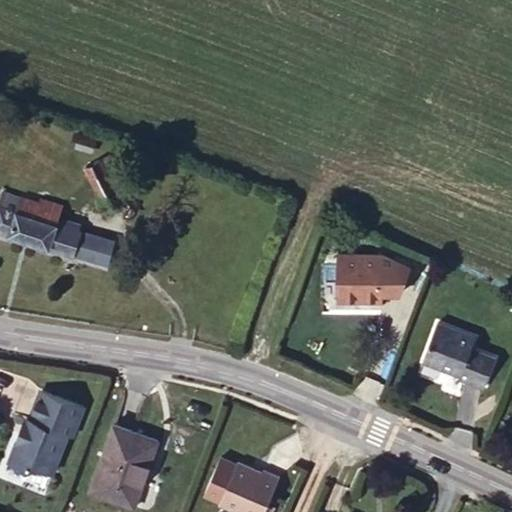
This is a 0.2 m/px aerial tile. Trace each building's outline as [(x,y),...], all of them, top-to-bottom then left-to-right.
[(63,146),(89,155),(94,138),(68,128),(63,146)] [(89,209),(113,205),(107,164),(84,166),(89,209)] [(0,202),(0,237),(45,256),(55,258),(64,236),(66,228),(0,202)] [(64,236),(55,258),(79,270),(91,245),(64,236)] [(303,306),(347,306),(346,261),(303,261),(303,306)] [(398,363),(464,394),(477,362),(452,351),(455,343),(414,326),(398,363)] [(0,411),(0,452),(4,454),(8,450),(30,459),(45,419),(49,421),(60,392),(18,378),(7,405),(3,403),(0,411)] [(62,480),(103,497),(128,432),(87,417),(62,480)] [(179,495),(223,510),(238,464),(190,447),(189,451),(178,447),(165,486),(179,492),(179,495)]
